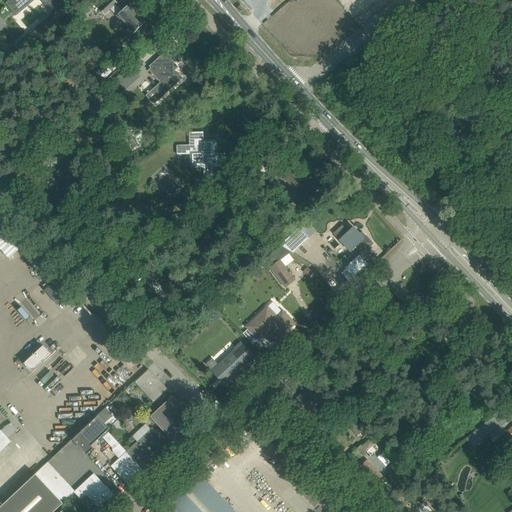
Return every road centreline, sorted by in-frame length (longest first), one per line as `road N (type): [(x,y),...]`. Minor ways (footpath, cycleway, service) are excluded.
road 1 (unknown): [(0,483),(87,374),(70,339),(0,270)]
road 2 (unclassified): [(189,0),(312,131),(325,119)]
road 3 (unclassified): [(255,398),(384,276)]
road 4 (unclassified): [(131,511),(255,398)]
road 5 (unclassified): [(362,511),(255,398)]
road 6 (secondary): [(325,119),(222,7)]
road 7 (secondary): [(429,235),(511,322)]
